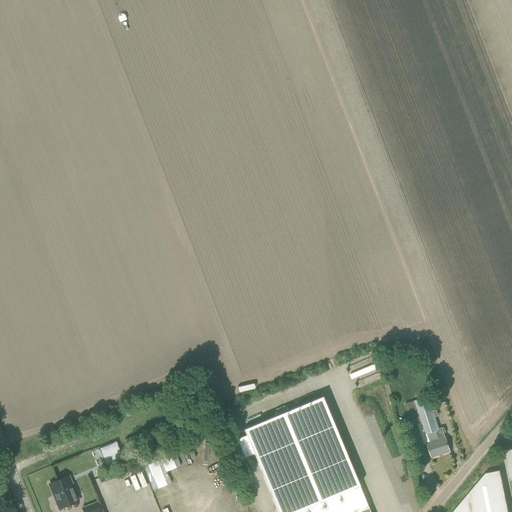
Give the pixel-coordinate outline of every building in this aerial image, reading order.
[(430,386),(424,388),(428,397),(434,395),(430,386)] [(369,511),(368,508),(322,397),(244,430),(278,511),(369,511)] [(405,404),(410,419),(411,425),(421,422),(425,435),(429,434),(432,443),(428,444),(432,457),(449,451),(442,428),(439,429),(428,397),(415,401),(405,404)] [(148,440),(145,432),(125,440),(128,448),(148,440)] [(123,459),(116,441),(99,448),(106,465),(123,459)] [(165,471),(176,467),(172,455),(161,458),(165,471)] [(144,466),(153,489),(167,484),(159,460),(144,466)] [(508,511),(506,501),(500,470),(486,473),(463,500),(453,511),(508,511)] [(49,484),(55,500),(59,509),(79,501),(69,476),(49,484)] [(82,508),(83,511),(100,511),(97,502),(82,508)]
